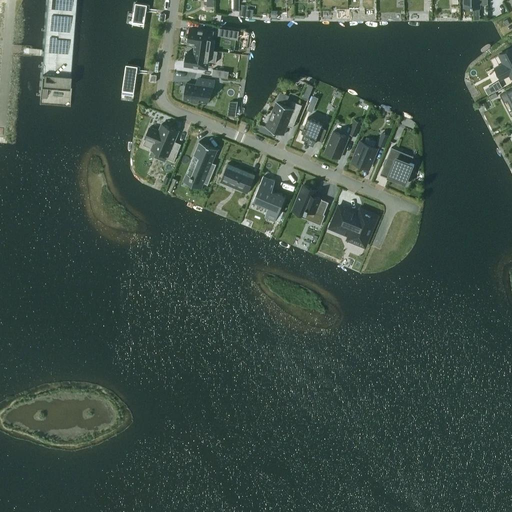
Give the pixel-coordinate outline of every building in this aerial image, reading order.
[(78,0),(47,0),(43,53),(40,103),(71,105),(78,0)] [(149,2),(137,0),(136,0),(133,25),(146,27),(149,2)] [(218,51),(214,50),(215,39),(209,38),(210,31),(190,28),(188,41),(196,42),(195,48),(218,51)] [(511,78),(511,77),(511,47),(499,54),(504,63),(495,68),(501,79),(509,75),(511,78)] [(218,51),(195,48),(194,53),(187,52),(185,66),(205,68),(206,61),(216,62),(218,51)] [(137,66),(125,64),(121,94),(132,96),(137,66)] [(213,69),(212,76),(224,77),(225,70),(213,69)] [(215,80),(199,78),(199,85),(186,83),(184,100),(206,103),(208,86),(214,87),(215,80)] [(498,81),(485,89),(488,95),(501,88),(498,81)] [(511,88),(500,94),(504,102),(507,100),(511,109),(511,88)] [(266,126),(266,127),(284,134),(289,120),(295,122),(302,105),(291,100),(289,106),(277,101),(276,101),(277,102),(267,127),(266,126)] [(308,117),(304,126),(302,132),(304,133),(302,138),(309,140),(308,142),(309,142),(309,141),(314,143),(313,144),(314,144),(316,139),(322,141),(327,129),(321,127),(323,123),(308,117)] [(354,120),(349,133),(357,137),(362,123),(354,120)] [(159,130),(150,127),(145,138),(154,142),(151,149),(168,156),(167,158),(174,161),(179,149),(172,147),(179,131),(162,124),(159,130)] [(340,158),(349,137),(334,131),(325,151),(340,158)] [(385,147),(390,135),(382,131),(377,144),(385,147)] [(193,155),(199,157),(191,177),(208,184),(217,164),(213,162),(215,156),(218,149),(199,141),(193,155)] [(377,149),(360,142),(352,162),(361,166),(362,165),(369,167),(377,149)] [(401,151),(392,147),(383,167),(391,171),(389,177),(405,184),(414,164),(398,157),(401,151)] [(239,167),(228,163),(221,179),(223,179),(244,187),(248,193),(256,174),(241,169),(241,170),(238,169),(239,167)] [(268,207),(272,190),(275,181),(264,176),(253,201),(268,207)] [(174,178),(169,190),(173,192),(178,179),(174,178)] [(324,214),(329,202),(314,195),(316,190),(303,185),(293,210),(303,214),(302,217),(321,225),(325,214),(324,214)] [(268,207),(265,216),(275,221),(286,196),(272,190),(268,207)] [(339,205),(330,227),(349,235),(348,239),(365,246),(378,215),(360,208),(357,216),(350,213),(351,210),(339,205)]
